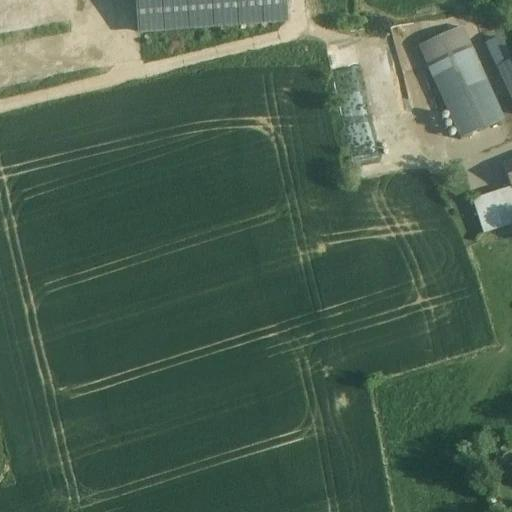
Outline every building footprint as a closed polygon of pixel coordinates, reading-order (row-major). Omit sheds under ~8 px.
[(281,0),(140,0),(142,33),(284,23),(281,0)] [(504,121),(472,52),(429,71),(460,141),(504,121)] [(502,75),(494,78),(504,100),(511,96),(511,64),(511,62),(499,68),(502,75)] [(511,163),(502,168),(511,190),(511,192),(511,191),(511,163)] [(511,226),(511,191),(511,192),(511,190),(472,203),(483,236),(511,226)]
